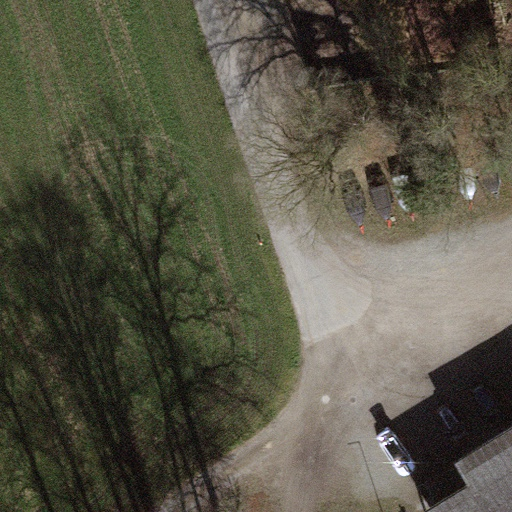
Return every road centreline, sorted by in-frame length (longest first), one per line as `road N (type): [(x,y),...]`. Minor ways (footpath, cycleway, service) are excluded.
road 1 (residential): [(228,0),(321,266),(317,395)]
road 2 (track): [(298,511),(317,395),(511,323)]
road 3 (track): [(317,395),(198,511)]
